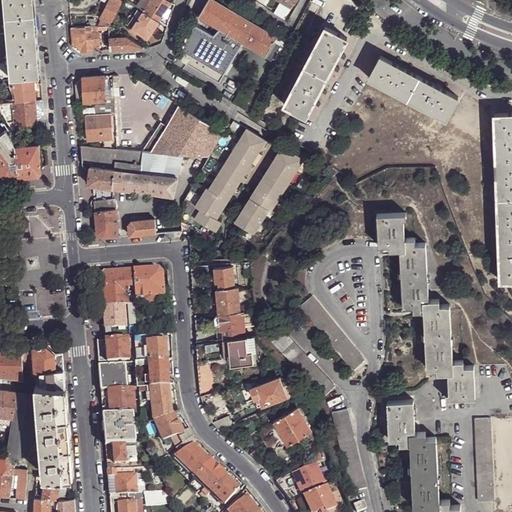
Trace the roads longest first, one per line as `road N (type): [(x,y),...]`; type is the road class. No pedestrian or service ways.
road 1 (residential): [(278,511),(211,440),(187,398),(178,255),(73,258)]
road 2 (residential): [(94,511),(79,326)]
road 3 (residential): [(57,66),(152,63),(181,0)]
road 4 (residential): [(68,192),(57,66)]
